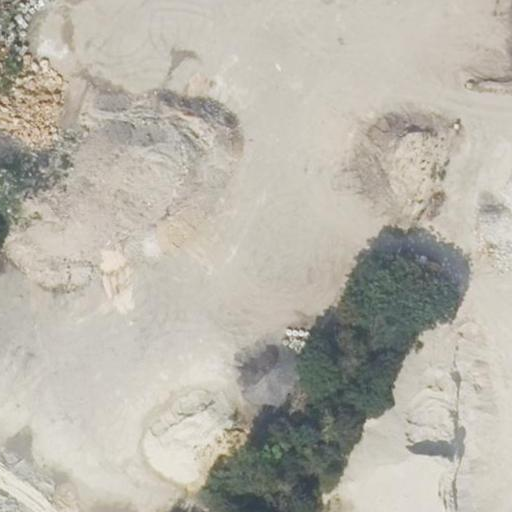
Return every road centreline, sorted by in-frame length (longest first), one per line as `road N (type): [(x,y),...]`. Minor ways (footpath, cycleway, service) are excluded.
road 1 (track): [(79,350),(305,0)]
road 2 (track): [(511,176),(478,438),(403,511)]
